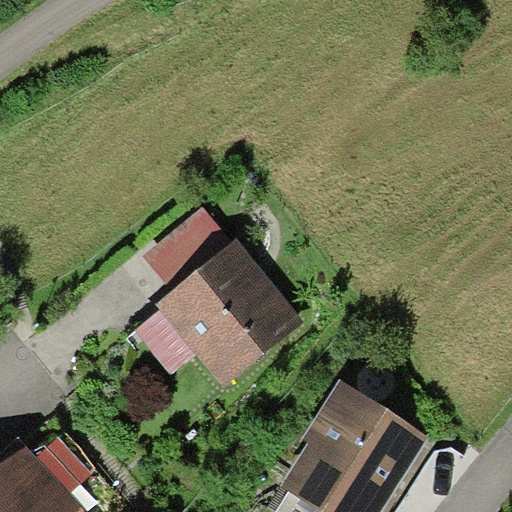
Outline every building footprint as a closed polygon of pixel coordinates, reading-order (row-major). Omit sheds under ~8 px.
[(175,294),(235,243),(204,208),(145,258),(175,294)] [(304,324),(235,243),(175,294),(157,309),(160,313),(137,333),(173,375),(196,355),(226,390),(304,324)] [(309,448),(282,490),(316,511),(383,511),(408,475),(430,441),(340,384),(302,443),(309,448)] [(57,442),(36,463),(70,496),(91,475),(57,442)] [(24,450),(0,473),(0,511),(85,511),(70,496),(36,463),(24,450)]
